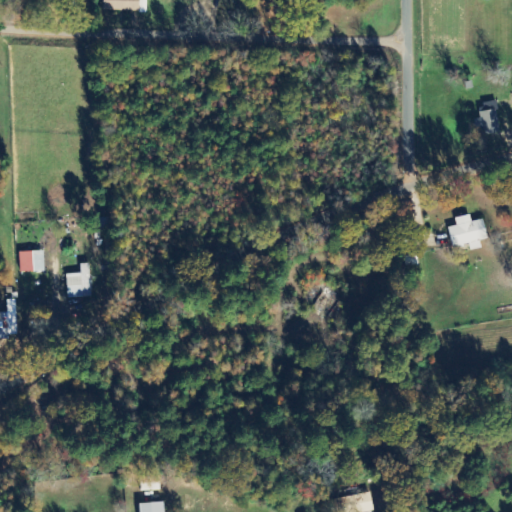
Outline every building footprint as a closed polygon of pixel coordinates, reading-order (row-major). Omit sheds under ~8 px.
[(103,0),(103,11),(147,12),(147,0),(140,0),(139,0),(103,0)] [(480,103),(481,134),(499,134),(498,102),(480,103)] [(455,219),(457,226),(448,228),(453,250),(470,246),(471,251),(481,249),(480,241),(488,240),(483,220),(472,222),(470,215),(455,219)] [(44,252),(20,252),(20,273),(44,272),(44,252)] [(81,265),(83,297),(91,297),(90,264),(81,265)] [(0,313),(0,338),(18,338),(17,300),(7,300),(8,313),(0,313)] [(374,511),(370,493),(328,502),(330,511),(337,511),(374,511)] [(139,505),(140,511),(164,511),(164,502),(139,505)]
